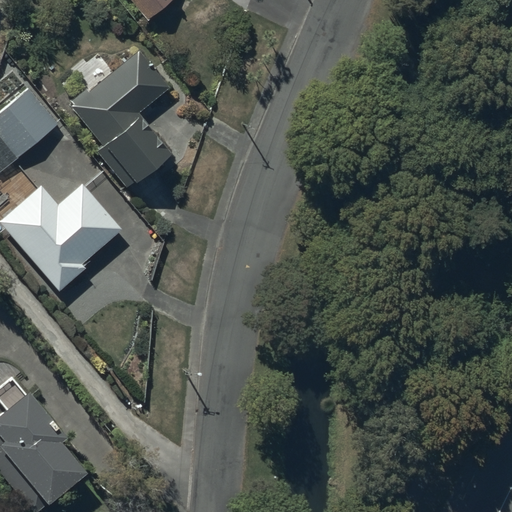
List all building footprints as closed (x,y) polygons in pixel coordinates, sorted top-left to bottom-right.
[(138,0),(147,11),(160,0),(138,0)] [(226,1),(223,0),(208,0),(195,32),(211,39),(226,1)] [(87,82),(69,97),(103,139),(95,145),(122,177),(167,140),(139,105),(168,81),(138,44),(108,68),(110,69),(90,85),(87,82)] [(0,166),(61,117),(32,80),(0,106),(0,166)] [(40,177),(0,212),(0,216),(59,284),(85,261),(82,257),(122,222),(82,176),(57,197),(40,177)] [(0,392),(4,398),(0,401),(0,468),(30,506),(51,490),(49,488),(86,458),(62,427),(67,423),(29,378),(24,382),(13,368),(0,378),(0,392)]
